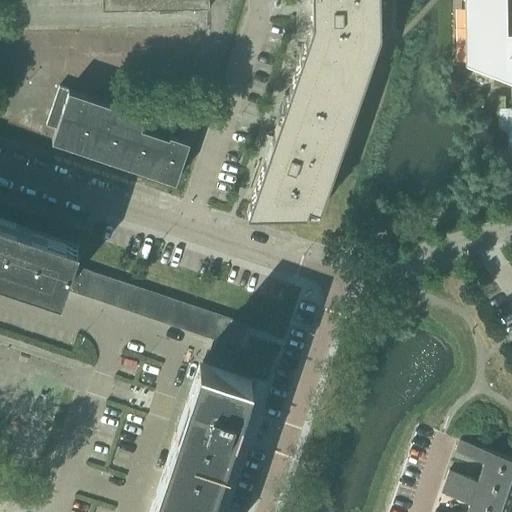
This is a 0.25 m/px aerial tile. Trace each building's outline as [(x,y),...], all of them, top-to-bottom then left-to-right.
[(312,0),(313,22),(247,212),(319,211),(381,33),(380,11),(377,11),(377,5),(380,5),(379,0),(312,0)] [(493,71),(493,72),(511,78),(511,0),(465,0),(466,62),(493,71)] [(0,269),(62,290),(63,287),(70,263),(76,247),(0,220),(0,269)] [(81,267),(70,263),(63,287),(73,290),(81,267)] [(92,270),(81,267),(73,290),(84,293),(92,270)] [(92,270),(84,293),(94,297),(102,273),(92,270)] [(94,297),(104,300),(112,277),(102,273),(94,297)] [(122,280),(112,277),(104,300),(114,304),(122,280)] [(133,284),(122,280),(114,304),(125,307),(133,284)] [(125,307),(135,311),(143,287),(133,284),(125,307)] [(153,290),(143,287),(135,311),(145,314),(153,290)] [(145,314),(155,318),(164,294),(153,290),(145,314)] [(174,297),(164,294),(155,318),(166,321),(174,297)] [(176,325),(184,301),(174,297),(166,321),(176,325)] [(186,328),(194,304),(184,301),(176,325),(186,328)] [(197,332),(205,308),(194,304),(186,328),(197,332)] [(205,308),(197,332),(207,335),(215,311),(205,308)] [(207,335),(217,338),(226,315),(215,311),(207,335)] [(226,315),(217,338),(239,346),(248,322),(226,315)] [(217,338),(213,350),(236,358),(239,346),(217,338)] [(213,350),(209,361),(232,369),(236,358),(213,350)] [(232,369),(209,361),(203,359),(151,511),(200,511),(225,442),(240,447),(252,410),(237,405),(247,374),(232,369)] [(482,459),(479,468),(511,479),(511,455),(460,438),(456,450),(482,459)] [(450,468),(446,480),(509,501),(511,492),(511,479),(479,468),(476,477),(450,468)] [(469,500),(465,509),(474,511),(505,511),(509,501),(446,480),(442,491),(469,500)]
